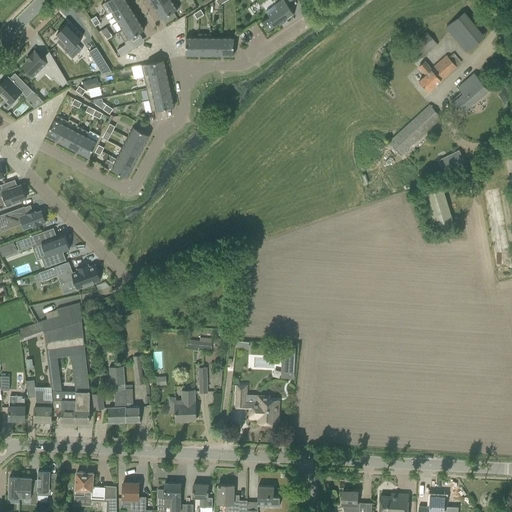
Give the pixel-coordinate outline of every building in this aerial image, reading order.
[(111,12),(127,2),(125,0),(108,0),(101,4),(107,15),(111,12)] [(150,0),(155,10),(170,0),(150,0)] [(179,8),(174,0),(170,0),(155,10),(161,19),(179,8)] [(285,21),(294,15),(283,0),(282,0),(266,12),(269,16),(262,21),(269,32),(279,25),(285,21)] [(117,21),(133,11),(127,2),(111,12),(117,21)] [(123,30),(138,20),(133,11),(117,21),(122,30),(123,30)] [(144,30),(138,20),(123,30),(122,30),(118,32),(125,42),(144,30)] [(446,28),(466,52),(473,46),(453,22),(446,28)] [(56,34),(60,38),(61,39),(57,42),(67,52),(72,58),(75,55),(81,50),(82,50),(76,43),(81,38),(82,39),(82,38),(77,33),(77,34),(74,31),(67,24),(63,28),(62,28),(62,29),(56,34)] [(430,51),(437,44),(426,32),(411,46),(422,58),(430,51)] [(210,56),(210,38),(210,34),(198,34),(198,38),(198,56),(210,56)] [(198,56),(198,38),(186,37),(186,56),(198,56)] [(222,56),(222,38),(210,38),(210,56),(222,56)] [(234,56),(234,38),(222,38),(222,56),(234,56)] [(121,56),(134,48),(130,41),(117,50),(121,56)] [(96,47),(89,52),(98,67),(99,69),(107,64),(96,47)] [(27,61),(22,66),(33,77),(41,69),(51,79),(53,77),(63,86),(67,82),(49,52),(42,59),(35,51),(26,60),(27,61)] [(418,81),(421,85),(428,92),(461,63),(453,54),(449,58),(447,56),(432,69),(425,61),(417,67),(425,75),(418,81)] [(166,72),(164,60),(141,65),(144,77),(166,72)] [(169,84),(166,72),(144,77),(146,89),(169,84)] [(8,77),(0,85),(0,94),(5,99),(1,103),(4,105),(3,106),(5,108),(6,108),(8,110),(14,104),(12,101),(22,92),(27,97),(33,91),(15,73),(9,79),(8,77)] [(462,114),(489,90),(474,73),(458,88),(462,92),(451,101),(462,114)] [(89,80),(83,82),(84,89),(91,88),(89,80)] [(171,95),(169,84),(146,89),(149,100),(171,95)] [(101,87),(90,89),(91,97),(103,94),(101,87)] [(174,107),(171,95),(149,100),(151,112),(174,107)] [(389,142),(400,155),(441,118),(430,105),(389,142)] [(57,141),(66,125),(68,121),(57,115),(46,136),(57,141)] [(67,147),(76,130),(75,130),(66,125),(57,141),(67,147)] [(87,136),(89,132),(77,126),(75,130),(76,130),(67,147),(78,152),(86,136),(87,136)] [(144,146),(149,136),(133,127),(128,138),(144,146)] [(88,158),(97,141),(87,136),(86,136),(78,152),(88,158)] [(138,157),(144,146),(128,138),(122,148),(138,157)] [(133,168),(138,157),(122,148),(116,159),(133,168)] [(133,168),(116,159),(111,156),(109,161),(114,164),(111,170),(127,178),(133,168)] [(463,159),(442,169),(446,177),(466,167),(463,159)] [(431,167),(426,171),(430,176),(435,172),(431,167)] [(26,199),(21,186),(9,190),(9,189),(3,191),(1,184),(0,184),(0,197),(4,196),(7,206),(26,199)] [(445,184),(420,192),(431,229),(456,222),(445,184)] [(45,216),(43,210),(35,212),(35,211),(27,214),(24,207),(0,215),(0,225),(13,221),(15,225),(21,223),(21,224),(22,223),(24,229),(33,226),(33,227),(45,222),(43,217),(45,216)] [(54,228),(16,242),(19,251),(42,243),(47,256),(41,258),(45,268),(66,260),(63,251),(70,249),(64,234),(57,237),(54,228)] [(100,280),(94,265),(89,267),(88,265),(77,269),(78,271),(73,273),(69,262),(39,272),(42,281),(57,276),(60,284),(74,279),(78,289),(100,280)] [(89,422),(89,412),(89,390),(84,344),(79,303),(56,309),(57,310),(58,316),(47,319),(42,321),(43,330),(44,334),(45,334),(47,351),(49,351),(55,399),(53,399),(54,410),(61,410),(61,422),(89,422)] [(186,347),(211,349),(212,339),(199,338),(199,341),(187,340),(186,347)] [(283,345),(281,377),(293,378),(295,346),(283,345)] [(132,357),(136,385),(144,384),(140,355),(132,357)] [(109,367),(110,386),(124,385),(123,366),(109,367)] [(9,376),(0,375),(0,386),(0,390),(9,390),(9,376)] [(157,384),(166,384),(166,376),(157,376),(157,384)] [(34,380),(26,381),(28,398),(35,397),(35,390),(34,380)] [(132,388),(124,389),(126,422),(140,421),(140,411),(139,406),(133,406),(132,388)] [(115,407),(108,407),(108,413),(109,423),(124,422),(126,422),(124,389),(123,389),(114,389),(115,407)] [(34,411),(34,421),(51,421),(51,411),(51,407),(51,400),(43,400),(43,390),(35,390),(35,397),(35,399),(35,406),(34,406),(34,411)] [(236,391),(236,407),(246,407),(246,396),(246,391),(236,391)] [(169,398),(169,404),(170,414),(175,414),(176,422),(185,421),(185,420),(195,420),(195,392),(181,392),(182,400),(176,401),(176,398),(169,398)] [(92,394),(94,410),(103,408),(101,393),(92,394)] [(9,420),(25,420),(25,407),(24,407),(25,396),(16,396),(16,406),(9,406),(9,420)] [(246,396),(246,407),(251,407),(250,418),(259,418),(259,423),(267,423),(267,425),(273,425),(274,424),(276,424),(276,421),(277,421),(278,411),(278,401),(272,400),(269,400),(269,397),(268,397),(258,396),(246,396)] [(48,498),(55,498),(56,483),(49,483),(50,471),(38,470),(37,490),(38,490),(38,495),(49,496),(48,498)] [(92,487),(93,473),(76,472),(75,496),(84,496),(85,490),(91,490),(91,497),(104,498),(105,487),(92,487)] [(19,497),(20,477),(9,476),(8,496),(19,497)] [(38,490),(37,490),(31,489),(32,478),(21,477),(20,477),(19,497),(30,497),(30,504),(37,504),(38,490)] [(171,511),(176,511),(185,511),(186,504),(180,504),(181,484),(173,484),(172,482),(170,482),(169,484),(164,483),(164,491),(158,490),(157,507),(162,507),(164,504),(172,505),(171,511)] [(123,498),(122,504),(130,504),(130,510),(136,510),(136,511),(151,511),(152,510),(146,510),(146,507),(146,497),(139,497),(139,483),(123,483),(123,493),(123,498)] [(193,494),(193,497),(200,498),(200,507),(207,507),(212,508),(212,498),(208,498),(208,495),(208,485),(193,484),(193,494)] [(246,511),(246,510),(247,510),(247,501),(238,501),(233,500),(233,485),(218,485),(218,503),(225,503),(225,511),(246,511)] [(280,496),(274,496),(274,486),(258,486),(257,506),(279,506),(280,496)] [(359,511),(360,503),(357,503),(357,492),(342,491),(342,505),(343,511),(359,511)] [(380,496),(379,511),(407,511),(408,494),(397,494),(397,497),(380,496)] [(418,502),(417,511),(460,511),(461,504),(444,503),(445,496),(430,496),(429,503),(418,502)] [(115,511),(116,497),(107,497),(105,511),(115,511)]
